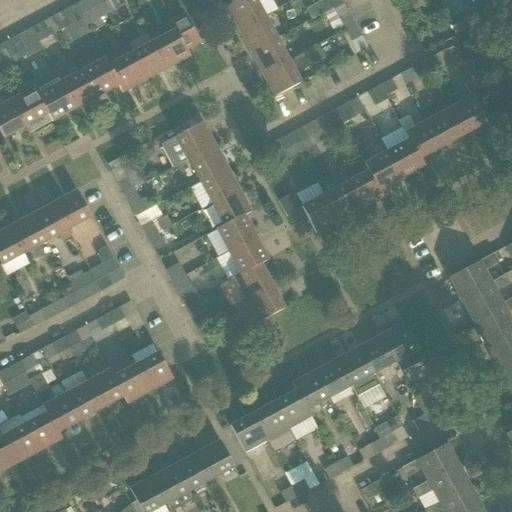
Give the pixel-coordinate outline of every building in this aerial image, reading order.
[(84,0),(74,6),(82,19),(94,13),(86,0),(84,0)] [(241,0),(225,9),(237,31),(263,17),(254,0),(241,0)] [(449,22),(455,34),(476,22),(477,25),(500,13),(492,0),(457,0),(465,14),(449,22)] [(62,12),(69,26),(82,19),(74,6),(62,12)] [(174,31),(152,43),(167,70),(189,57),(185,50),(200,42),(189,23),(184,13),(169,21),(174,31)] [(338,19),(344,30),(354,25),(348,14),(338,19)] [(237,31),(249,53),(275,39),(263,17),(237,31)] [(30,30),(38,43),(50,37),(43,23),(30,30)] [(344,30),(351,42),(361,37),(354,25),(344,30)] [(18,36),(25,50),(38,43),(30,30),(18,36)] [(249,53),(261,75),(287,61),(275,39),(249,53)] [(130,55),(145,82),(167,70),(152,43),(130,55)] [(287,61),(261,75),(273,98),(300,84),(295,75),(322,60),(316,49),(315,48),(313,49),(288,63),(287,61)] [(118,87),(122,94),(131,89),(145,82),(130,55),(117,62),(109,67),(108,67),(118,86),(118,87)] [(423,63),(429,73),(441,66),(435,56),(423,63)] [(96,98),(118,87),(118,86),(108,67),(109,67),(105,59),(82,72),(96,98)] [(411,69),(417,79),(429,73),(423,63),(411,69)] [(31,83),(52,122),(74,110),(60,84),(53,71),(31,83)] [(60,84),(74,110),(96,98),(82,72),(60,84)] [(448,109),(463,136),(485,123),(479,110),(493,103),(479,77),(464,85),(470,97),(448,109)] [(384,97),(385,96),(396,90),(391,80),(379,86),(384,97)] [(52,122),(31,83),(16,91),(19,96),(11,100),(26,127),(30,134),(51,122),(52,122)] [(366,93),(373,106),(387,99),(385,96),(384,97),(379,86),(366,93)] [(0,89),(0,133),(3,139),(26,127),(11,100),(5,87),(0,89)] [(347,104),(335,110),(340,120),(342,124),(354,117),(364,112),(357,99),(347,104)] [(426,121),(441,148),(463,136),(448,109),(426,121)] [(323,117),(328,127),(340,120),(335,110),(323,117)] [(404,132),(422,167),(423,167),(419,159),(441,148),(426,121),(404,132)] [(160,146),(172,168),(188,160),(214,146),(202,123),(160,146)] [(290,134),(296,144),(307,138),(302,128),(290,134)] [(386,152),(400,179),(422,167),(404,132),(403,133),(407,141),(386,152)] [(278,141),(284,151),(296,144),(290,134),(278,141)] [(188,160),(200,182),(226,168),(214,146),(188,160)] [(379,191),(400,179),(386,152),(374,159),(369,150),(359,155),(358,155),(363,165),(366,172),(368,171),(378,191),(379,191)] [(117,160),(107,165),(124,195),(133,190),(117,160)] [(226,168),(200,182),(213,204),(238,190),(226,168)] [(346,184),(360,210),(383,198),(379,191),(378,191),(368,171),(366,172),(346,184)] [(324,196),(338,222),(360,210),(346,184),(324,196)] [(124,195),(130,206),(139,201),(133,190),(124,195)] [(215,230),(215,232),(250,212),(238,190),(213,204),(224,225),(215,230)] [(53,203),(71,236),(68,230),(90,218),(76,191),(53,203)] [(291,194),(277,202),(290,225),(304,218),(291,194)] [(301,208),(315,234),(338,222),(324,196),(301,208)] [(31,215),(45,242),(57,235),(61,241),(71,236),(53,203),(31,215)] [(227,254),(255,239),(243,217),(251,213),(250,212),(215,232),(227,254)] [(9,227),(23,254),(45,242),(31,215),(9,227)] [(141,227),(148,240),(157,235),(151,222),(141,227)] [(0,232),(0,264),(1,266),(23,254),(9,227),(0,232)] [(157,235),(148,240),(154,251),(164,246),(163,246),(157,235)] [(240,276),(267,261),(255,239),(227,254),(240,276)] [(479,263),(448,280),(460,302),(505,277),(504,275),(490,283),(484,272),(498,263),(493,254),(478,262),(479,263)] [(233,280),(245,302),(272,287),(260,265),(267,261),(240,276),(233,280)] [(178,264),(164,271),(172,284),(181,279),(185,277),(178,264)] [(96,282),(101,291),(112,285),(107,276),(96,282)] [(181,279),(172,284),(178,296),(192,289),(185,277),(181,279)] [(460,302),(472,323),(511,300),(511,298),(502,304),(496,292),(510,284),(505,277),(460,302)] [(83,288),(89,298),(101,291),(96,282),(83,288)] [(245,302),(258,325),(284,310),(272,287),(245,302)] [(51,305),(57,315),(68,309),(63,299),(51,305)] [(511,300),(472,323),(483,344),(511,327),(511,300)] [(39,312),(44,322),(57,315),(51,305),(39,312)] [(107,315),(112,325),(124,318),(119,309),(107,315)] [(189,316),(196,329),(206,323),(199,311),(189,316)] [(95,321),(101,331),(112,325),(107,315),(95,321)] [(196,329),(202,340),(212,334),(206,323),(196,329)] [(380,336),(395,362),(401,373),(423,360),(403,323),(380,336)] [(511,327),(483,344),(495,365),(511,355),(511,327)] [(63,339),(68,348),(80,342),(75,332),(63,339)] [(358,348),(379,385),(373,374),(395,362),(380,336),(358,348)] [(51,345),(56,355),(68,348),(63,339),(51,345)] [(351,386),(357,397),(379,385),(358,348),(336,360),(351,386)] [(135,366),(149,392),(172,380),(158,353),(135,366)] [(511,355),(495,365),(506,386),(511,382),(511,355)] [(18,363),(24,373),(35,366),(30,356),(18,363)] [(314,371),(329,398),(351,386),(336,360),(314,371)] [(0,372),(0,382),(8,396),(30,385),(28,381),(24,373),(21,368),(18,363),(0,372)] [(109,370),(127,404),(149,392),(135,366),(114,377),(110,369),(109,370)] [(86,382),(101,409),(122,397),(126,405),(127,404),(109,370),(86,382)] [(292,383),(310,417),(312,417),(308,410),(329,398),(314,371),(292,383)] [(42,406),(60,440),(61,440),(57,432),(79,421),(64,394),(55,399),(41,375),(28,381),(42,406)] [(64,394),(79,421),(101,409),(86,382),(64,394)] [(274,402),(288,429),(310,417),(292,383),(291,384),(295,391),(274,402)] [(432,389),(414,399),(424,416),(427,420),(444,411),(432,389)] [(252,414),(266,441),(288,429),(274,402),(252,414)] [(24,426),(38,452),(60,440),(42,406),(41,407),(45,414),(24,426)] [(229,427),(244,454),(266,441),(252,414),(229,427)] [(424,416),(412,422),(417,432),(430,425),(427,420),(424,416)] [(385,430),(377,434),(380,440),(385,449),(407,438),(397,420),(387,426),(384,427),(385,430)] [(2,438),(16,464),(38,452),(24,426),(2,438)] [(0,438),(0,472),(16,464),(2,438),(0,438)] [(368,446),(373,456),(385,449),(380,440),(368,446)] [(196,453),(210,480),(233,467),(219,441),(196,453)] [(416,460),(401,469),(406,478),(421,470),(427,482),(427,483),(458,466),(447,446),(417,462),(416,460)] [(174,466),(188,492),(210,480),(196,453),(174,466)] [(347,458),(336,464),(341,473),(352,468),(347,458)] [(330,467),(323,470),(329,480),(341,473),(336,464),(330,467)] [(152,478),(171,511),(193,501),(188,492),(174,466),(152,478)] [(427,482),(412,490),(413,492),(417,499),(432,491),(439,505),(470,488),(459,467),(458,466),(427,483),(427,482)] [(114,474),(105,479),(107,484),(118,488),(120,486),(114,474)] [(129,490),(141,511),(151,511),(166,504),(170,511),(171,511),(152,478),(129,490)] [(359,491),(370,511),(393,499),(386,487),(382,489),(378,481),(359,491)] [(304,483),(293,489),(297,497),(309,491),(304,483)] [(292,487),(279,494),(285,504),(297,497),(293,489),(292,487)] [(426,511),(476,511),(482,509),(470,488),(439,505),(426,511)]
